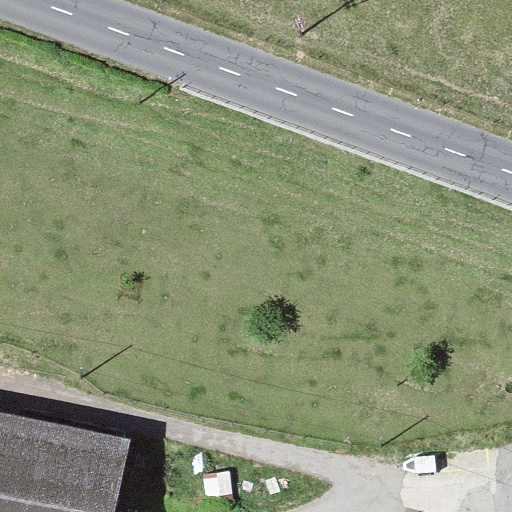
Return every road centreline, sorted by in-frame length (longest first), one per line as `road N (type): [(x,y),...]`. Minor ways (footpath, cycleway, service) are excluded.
road 1 (tertiary): [(511,173),(29,0)]
road 2 (track): [(501,474),(367,474),(0,389)]
